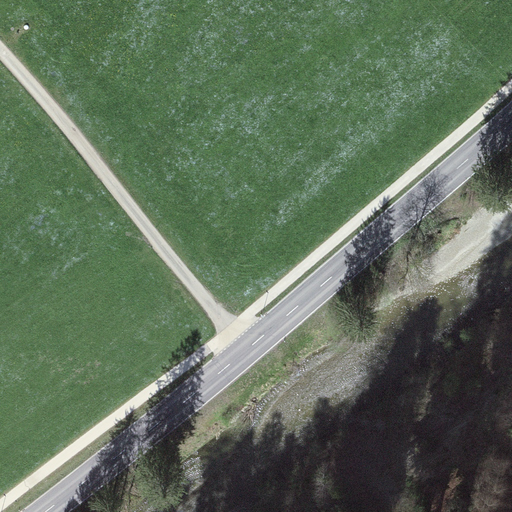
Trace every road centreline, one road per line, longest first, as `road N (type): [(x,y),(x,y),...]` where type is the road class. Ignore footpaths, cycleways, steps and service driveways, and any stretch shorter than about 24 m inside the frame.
road 1 (tertiary): [(48,511),(151,433),(511,118)]
road 2 (track): [(246,352),(0,58)]
